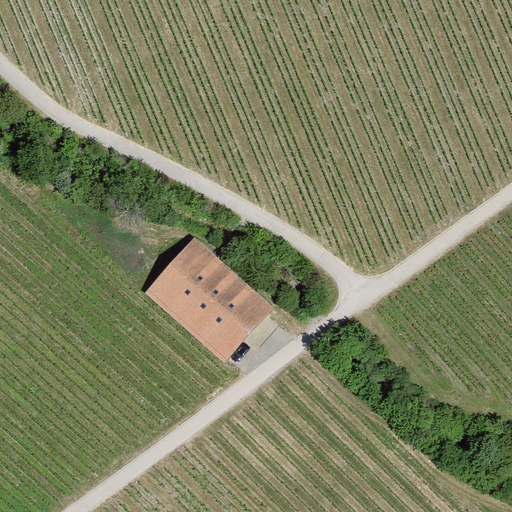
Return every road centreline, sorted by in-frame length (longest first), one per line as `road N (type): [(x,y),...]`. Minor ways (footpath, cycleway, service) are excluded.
road 1 (track): [(0,58),(46,106),(336,261),(364,300)]
road 2 (track): [(74,511),(364,300)]
road 3 (track): [(364,300),(511,193)]
